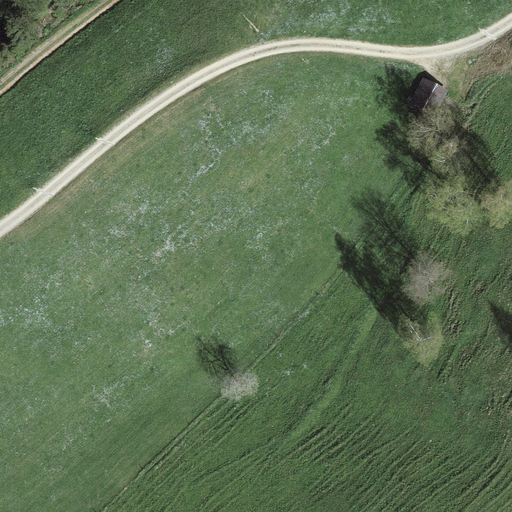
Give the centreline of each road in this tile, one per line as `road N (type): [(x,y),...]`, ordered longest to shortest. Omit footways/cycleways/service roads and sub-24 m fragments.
road 1 (track): [(0,229),(154,100),(208,68),(303,40),(440,49),(511,16)]
road 2 (track): [(0,87),(108,0)]
